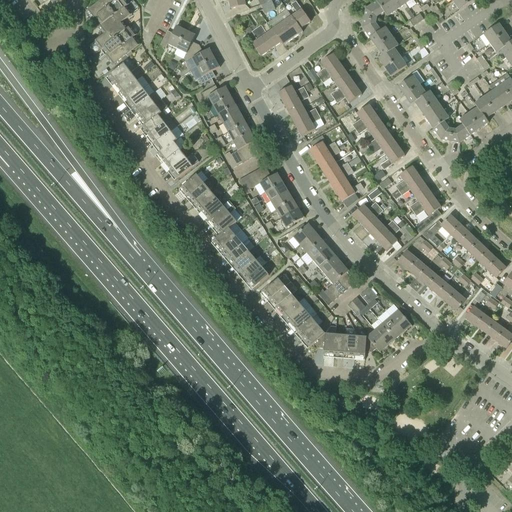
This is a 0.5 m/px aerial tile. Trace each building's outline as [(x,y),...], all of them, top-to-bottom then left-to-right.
[(118,0),(102,0),(101,1),(107,10),(111,7),(118,0)] [(118,0),(111,7),(116,14),(126,7),(129,5),(125,0),(118,0)] [(229,0),(232,9),(246,6),(244,0),(229,0)] [(301,29),(311,22),(302,10),(307,7),(303,0),(298,0),(296,1),(291,5),(297,13),(292,17),(301,29)] [(378,0),(376,2),(383,12),(386,17),(395,10),(387,0),(378,0)] [(387,0),(395,10),(405,4),(402,0),(387,0)] [(451,0),(459,10),(473,0),(451,0)] [(107,10),(101,1),(87,12),(93,20),(107,10)] [(272,1),(261,6),(264,14),(275,10),(272,1)] [(364,18),(376,20),(376,16),(383,12),(376,2),(366,8),(364,18)] [(434,15),(440,11),(436,6),(431,10),(434,15)] [(111,7),(107,10),(93,20),(99,28),(113,17),(116,14),(111,7)] [(126,7),(116,14),(113,17),(118,24),(122,21),(122,22),(132,15),(126,7)] [(419,23),(415,18),(410,11),(407,13),(412,20),(410,22),(414,27),(419,23)] [(443,16),(440,11),(434,15),(440,24),(444,21),(442,17),(443,16)] [(420,14),(415,18),(419,23),(424,20),(420,14)] [(113,17),(99,28),(104,35),(108,32),(118,24),(113,17)] [(301,29),(292,17),(282,24),(293,39),(303,32),(301,29)] [(370,38),(380,31),(375,24),(376,20),(364,18),(362,27),(370,38)] [(122,22),(122,21),(118,24),(108,32),(114,40),(117,37),(127,29),(122,22)] [(489,43),(505,33),(499,23),(483,34),(489,43)] [(293,39),(282,24),(273,30),(282,43),(284,46),(293,39)] [(282,43),(273,30),(267,34),(262,26),(257,29),(272,50),(282,43)] [(127,29),(117,37),(123,45),(133,37),(134,38),(137,36),(130,27),(127,29)] [(168,46),(177,50),(186,32),(176,27),(173,34),(167,32),(164,38),(161,46),(166,49),(168,46)] [(376,47),(391,36),(385,27),(380,31),(370,38),(376,47)] [(261,57),(272,50),(257,29),(252,32),(258,41),(253,45),(261,57)] [(108,32),(104,35),(95,42),(101,50),(114,40),(108,32)] [(186,32),(177,50),(186,55),(184,59),(186,61),(194,52),(199,46),(192,43),(195,36),(186,32)] [(511,42),(511,41),(505,33),(489,43),(496,53),(500,50),(511,42)] [(383,56),(394,48),(398,46),(391,36),(376,47),(382,55),(383,56)] [(117,37),(114,40),(101,50),(106,58),(120,48),(123,45),(117,37)] [(123,45),(120,48),(127,55),(140,46),(134,38),(133,37),(123,45)] [(505,58),(511,53),(511,39),(511,41),(511,42),(500,50),(505,58)] [(194,52),(186,61),(188,62),(192,59),(198,69),(214,59),(209,50),(203,53),(199,46),(194,52)] [(120,48),(106,58),(113,66),(127,55),(120,48)] [(384,67),(399,56),(394,48),(383,56),(382,55),(378,58),(384,67)] [(316,75),(319,80),(341,65),(334,55),(321,63),(326,69),(316,75)] [(406,66),(399,56),(384,67),(391,76),(406,66)] [(477,60),(480,65),(486,61),(482,56),(477,60)] [(214,59),(198,69),(203,78),(199,80),(202,85),(216,77),(213,72),(220,68),(214,59)] [(486,61),(480,65),(484,70),(489,66),(486,61)] [(147,72),(154,66),(151,62),(144,68),(147,72)] [(115,85),(131,72),(125,64),(108,76),(115,85)] [(341,65),(319,80),(323,85),(332,78),(336,83),(348,75),(341,65)] [(313,84),(319,80),(316,75),(312,70),(306,74),(313,84)] [(121,93),(138,81),(131,72),(115,85),(121,93)] [(499,80),(511,99),(511,80),(511,78),(510,79),(507,74),(499,80)] [(348,75),(336,83),(340,89),(330,96),(333,100),(355,84),(348,75)] [(404,96),(419,85),(413,77),(398,87),(404,96)] [(492,91),(504,106),(511,100),(511,99),(499,80),(490,86),(492,91)] [(127,101),(144,89),(138,81),(121,93),(127,101)] [(446,85),(450,90),(455,87),(451,82),(446,85)] [(305,87),(308,93),(313,90),(310,83),(304,86),(305,87)] [(355,84),(333,100),(334,101),(336,104),(337,105),(346,98),(350,103),(362,95),(355,84)] [(414,102),(426,94),(419,85),(404,96),(411,105),(415,103),(414,102)] [(209,98),(214,107),(231,97),(226,88),(219,92),(216,86),(203,94),(206,99),(209,98)] [(279,94),(285,105),(308,93),(305,87),(296,92),(293,86),(279,94)] [(455,87),(450,90),(453,96),(459,92),(455,87)] [(134,110),(150,97),(144,89),(127,101),(134,110)] [(179,95),(175,90),(172,92),(171,93),(175,99),(179,95)] [(421,111),(436,100),(430,91),(426,94),(414,102),(415,103),(421,111)] [(484,97),(495,113),(504,106),(492,91),(484,97)] [(308,93),(285,105),(291,116),(305,108),(302,103),(311,98),(308,93)] [(486,119),(495,113),(484,97),(483,97),(481,94),(472,100),(475,105),(477,107),(486,119)] [(150,97),(134,110),(140,118),(156,105),(150,97)] [(231,97),(214,107),(219,115),(236,106),(231,97)] [(162,100),(156,105),(140,118),(146,125),(146,126),(159,116),(163,112),(168,109),(169,109),(162,100)] [(427,120),(442,109),(436,100),(421,111),(427,120)] [(353,126),(356,130),(376,116),(369,105),(357,114),(361,120),(353,126)] [(236,106),(219,115),(224,124),(241,115),(236,106)] [(468,114),(479,130),(489,123),(486,119),(477,107),(468,114)] [(305,108),(291,116),(297,126),(319,114),(316,109),(308,114),(305,108)] [(433,129),(444,122),(449,118),(442,109),(427,120),(433,129)] [(319,114),(297,126),(303,138),(317,130),(313,124),(322,119),(321,118),(319,115),(319,114)] [(479,130),(468,114),(459,120),(463,125),(470,135),(479,130)] [(241,115),(224,124),(229,133),(246,124),(241,115)] [(149,136),(166,124),(159,116),(146,126),(146,125),(143,128),(149,136)] [(376,116),(356,130),(359,134),(367,128),(371,134),(383,126),(376,116)] [(450,142),(452,129),(449,129),(444,122),(433,129),(441,140),(450,142)] [(155,144),(172,132),(166,124),(149,136),(155,144)] [(246,124),(229,133),(234,142),(251,132),(246,124)] [(470,135),(463,125),(456,129),(452,129),(450,142),(459,143),(470,135)] [(375,140),(367,146),(370,150),(390,135),(383,126),(371,134),(375,140)] [(162,153),(175,143),(178,141),(172,132),(155,144),(161,152),(162,153)] [(239,151),(242,149),(247,147),(253,144),(256,142),(251,132),(234,142),(239,151)] [(390,135),(370,150),(373,155),(381,149),(385,154),(397,145),(390,135)] [(317,161),(339,147),(338,147),(336,143),(327,148),(323,143),(326,141),(323,136),(311,143),(314,148),(310,151),(317,161)] [(209,151),(215,147),(211,141),(205,145),(209,151)] [(165,163),(181,151),(175,143),(162,153),(161,152),(158,155),(165,163)] [(247,147),(254,158),(259,155),(253,144),(247,147)] [(397,145),(385,154),(389,160),(381,166),(384,170),(405,156),(397,145)] [(254,158),(247,147),(242,149),(249,161),(254,158)] [(342,152),(341,151),(339,148),(339,147),(317,161),(323,172),(337,163),(333,158),(342,152)] [(242,149),(239,151),(237,152),(244,164),(249,161),(242,149)] [(171,172),(188,159),(181,151),(165,163),(171,172)] [(244,164),(237,152),(232,155),(238,167),(244,164)] [(238,167),(232,155),(230,153),(225,156),(233,170),(238,167)] [(193,155),(188,159),(171,172),(177,180),(199,163),(193,155)] [(337,163),(323,172),(330,182),(351,168),(361,162),(358,158),(348,164),(340,169),(337,163)] [(267,180),(272,177),(265,167),(260,170),(267,180)] [(398,191),(399,192),(419,177),(412,167),(400,175),(404,181),(395,187),(398,191)] [(351,168),(330,182),(337,192),(349,184),(346,178),(354,173),(351,168)] [(227,177),(231,174),(228,169),(223,171),(227,177)] [(267,180),(260,170),(255,173),(262,184),(267,180)] [(376,182),(386,176),(382,171),(373,177),(376,182)] [(262,184),(255,173),(250,176),(256,187),(260,184),(262,184)] [(266,194),(283,183),(278,174),(272,177),(267,180),(262,184),(260,184),(266,194)] [(182,189),(189,196),(204,184),(198,176),(182,189)] [(245,179),(251,190),(256,187),(250,176),(245,179)] [(419,177),(399,192),(401,195),(402,196),(410,190),(414,196),(426,187),(419,177)] [(253,192),(251,190),(245,179),(240,182),(248,196),(253,192)] [(383,190),(392,184),(389,179),(380,185),(383,190)] [(289,192),(283,183),(266,194),(272,203),(289,192)] [(204,184),(189,196),(196,205),(211,192),(204,184)] [(349,184),(337,192),(343,202),(347,209),(358,200),(355,195),(364,190),(361,185),(353,190),(349,184)] [(426,187),(414,196),(418,202),(410,208),(413,212),(433,197),(426,187)] [(372,201),(381,193),(378,189),(368,197),(372,201)] [(211,192),(196,205),(202,212),(218,199),(211,192)] [(289,192),(272,203),(277,211),(294,201),(289,192)] [(433,197),(413,212),(416,216),(424,210),(428,216),(428,219),(416,230),(420,234),(441,215),(437,210),(441,207),(433,197)] [(218,199),(202,212),(209,220),(224,207),(218,199)] [(294,201),(277,211),(282,220),(299,210),(294,201)] [(224,207),(209,220),(215,228),(231,215),(230,214),(235,209),(230,203),(224,207)] [(361,225),(379,208),(375,204),(368,211),(363,205),(352,216),(361,225)] [(370,234),(381,224),(376,218),(383,212),(379,208),(361,225),(370,234)] [(299,210),(282,220),(288,229),(305,219),(299,210)] [(231,215),(215,228),(222,236),(230,229),(237,223),(231,215)] [(436,249),(442,244),(434,237),(439,232),(446,239),(459,225),(450,216),(441,225),(437,221),(422,236),(436,249)] [(378,243),(396,226),(392,222),(385,229),(381,224),(370,234),(378,243)] [(300,246),(315,233),(308,225),(293,237),(300,246)] [(446,239),(442,244),(446,248),(450,243),(455,248),(459,243),(468,234),(459,225),(446,239)] [(392,237),(400,230),(397,227),(396,226),(378,243),(386,252),(397,241),(392,237)] [(263,237),(266,234),(262,227),(258,230),(263,237)] [(230,229),(222,236),(214,242),(221,250),(236,237),(230,229)] [(306,253),(321,240),(315,233),(300,246),(306,253)] [(468,234),(459,243),(468,252),(478,242),(468,234)] [(236,237),(221,250),(228,258),(243,245),(236,237)] [(313,261),(328,248),(321,240),(306,253),(313,261)] [(421,247),(425,250),(429,245),(426,241),(425,242),(421,247)] [(478,242),(468,252),(477,261),(487,251),(478,242)] [(446,248),(442,244),(436,249),(441,253),(446,248)] [(243,245),(228,258),(234,265),(249,253),(243,245)] [(429,245),(425,250),(428,254),(433,248),(429,245)] [(320,269),(334,256),(328,248),(313,261),(320,269)] [(487,251),(477,261),(486,269),(496,259),(487,251)] [(408,270),(417,260),(407,252),(398,262),(408,270)] [(249,253),(234,265),(241,273),(256,260),(249,253)] [(326,277),(341,264),(334,256),(320,269),(326,277)] [(418,278),(426,268),(428,266),(427,265),(429,263),(421,256),(419,258),(418,258),(417,260),(408,270),(418,278)] [(452,263),(456,266),(461,260),(457,257),(452,263)] [(440,264),(443,267),(448,261),(445,258),(440,264)] [(496,259),(486,269),(496,278),(505,269),(496,259)] [(256,260),(241,273),(247,281),(262,268),(256,260)] [(461,260),(456,266),(459,270),(465,263),(461,260)] [(448,261),(443,267),(447,271),(452,265),(448,261)] [(337,281),(341,278),(346,274),(348,272),(341,264),(326,277),(333,285),(337,281)] [(262,268),(247,281),(254,289),(269,276),(262,268)] [(427,286),(436,276),(426,268),(418,278),(427,286)] [(341,278),(350,288),(354,284),(346,274),(341,278)] [(471,280),(475,283),(480,277),(476,274),(471,280)] [(462,284),(467,279),(464,275),(459,281),(462,284)] [(264,293),(271,300),(290,283),(284,276),(264,293)] [(437,295),(446,284),(436,276),(427,286),(437,295)] [(480,277),(475,283),(478,286),(484,281),(480,277)] [(337,281),(345,292),(350,288),(341,278),(337,281)] [(471,282),(467,279),(462,284),(466,287),(471,282)] [(332,285),(341,295),(345,292),(337,281),(333,285),(332,285)] [(290,283),(271,300),(277,308),(287,300),(292,295),(297,291),(290,283)] [(446,303),(455,292),(446,284),(437,295),(446,303)] [(328,289),(336,299),(341,295),(332,285),(328,289)] [(495,298),(502,288),(497,285),(490,295),(495,298)] [(369,288),(365,291),(374,301),(378,297),(369,288)] [(324,293),(332,303),(336,299),(328,289),(324,293)] [(332,303),(324,293),(322,291),(317,294),(327,306),(332,303)] [(374,301),(365,291),(360,295),(369,305),(374,301)] [(465,300),(455,292),(446,303),(457,311),(465,300)] [(479,304),(486,296),(481,292),(475,300),(479,304)] [(287,300),(277,308),(284,316),(299,303),(292,295),(287,300)] [(501,303),(505,306),(509,300),(505,297),(501,303)] [(357,298),(352,302),(361,311),(365,308),(357,298)] [(486,305),(490,308),(494,301),(490,298),(486,305)] [(369,305),(367,306),(370,310),(378,303),(375,300),(374,301),(369,305)] [(494,301),(490,308),(494,310),(499,304),(494,301)] [(361,311),(352,302),(347,306),(356,316),(361,311)] [(299,303),(284,316),(290,324),(305,311),(299,303)] [(465,318),(476,326),(484,315),(473,307),(465,318)] [(305,311),(290,324),(297,332),(308,323),(312,319),(305,311)] [(391,318),(404,333),(411,326),(398,311),(391,318)] [(484,315),(476,326),(486,334),(494,323),(484,315)] [(383,325),(396,339),(404,333),(391,318),(383,325)] [(308,323),(297,332),(303,340),(319,327),(312,319),(308,323)] [(494,323),(486,334),(496,341),(504,330),(494,323)] [(396,339),(383,325),(376,331),(389,346),(396,339)] [(319,327),(303,340),(310,348),(315,344),(319,348),(325,334),(319,327)] [(346,337),(345,356),(355,357),(357,338),(357,334),(355,330),(345,329),(346,332),(346,337)] [(511,335),(504,330),(496,341),(506,349),(511,340),(511,335)] [(389,346),(376,331),(367,339),(366,338),(372,353),(377,349),(380,353),(389,346)] [(325,334),(319,348),(319,349),(325,349),(325,355),(335,355),(336,336),(326,335),(325,334)] [(336,336),(335,355),(345,356),(346,337),(336,336)] [(357,338),(355,357),(365,358),(365,352),(372,353),(366,338),(357,338)]
